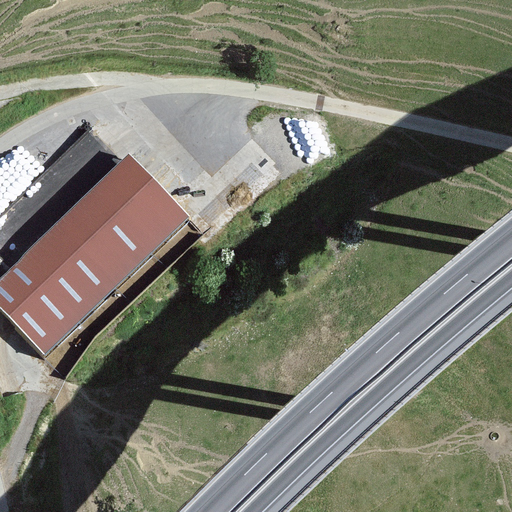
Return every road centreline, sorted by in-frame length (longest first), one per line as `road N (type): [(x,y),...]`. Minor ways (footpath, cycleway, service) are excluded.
road 1 (track): [(0,149),(81,104),(164,87),(264,93),(511,145)]
road 2 (trunk): [(511,238),(207,511)]
road 3 (trunk): [(252,511),(511,278)]
